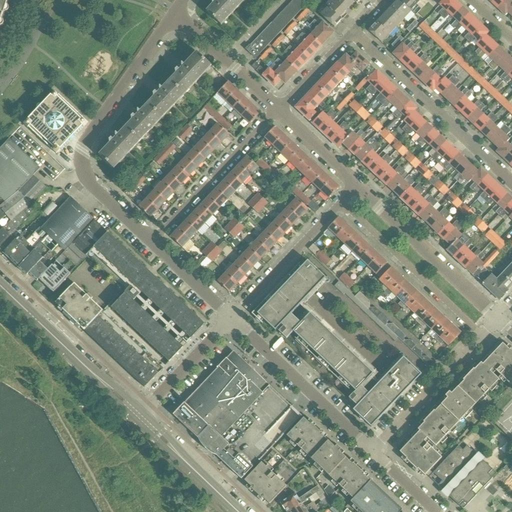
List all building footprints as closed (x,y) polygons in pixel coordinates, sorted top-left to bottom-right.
[(0,0),(0,24),(2,19),(3,15),(8,0),(0,0)] [(346,9),(336,0),(330,0),(326,5),(328,7),(320,15),(334,28),(342,19),(339,17),(346,9)] [(336,0),(346,9),(353,1),(356,4),(360,0),(336,0)] [(416,5),(421,0),(405,0),(403,3),(400,0),(397,0),(391,7),(404,19),(413,9),(418,13),(421,10),(416,5)] [(438,14),(441,17),(455,1),(453,0),(444,0),(443,1),(439,5),(443,8),(438,14)] [(493,0),(491,3),(498,9),(505,0),(493,0)] [(504,15),(507,12),(511,6),(511,0),(505,0),(498,9),(504,15)] [(449,14),(453,18),(462,8),(455,1),(441,17),(444,20),(449,14)] [(396,27),(404,19),(391,7),(384,15),(396,27)] [(451,26),(454,29),(468,14),(462,8),(453,18),(456,20),(451,26)] [(461,35),(465,30),(475,20),(468,14),(454,29),(455,28),(458,30),(457,31),(458,31),(457,32),(461,35)] [(389,35),(396,27),(384,15),(376,22),(389,35)] [(464,38),(467,41),(482,26),(475,20),(465,30),(469,33),(464,38)] [(314,21),(311,24),(328,39),(334,32),(323,22),(319,25),(314,21)] [(381,43),(389,35),(376,22),(368,31),(381,43)] [(423,22),(421,25),(428,31),(430,29),(423,22)] [(313,32),(311,35),(322,45),(328,39),(311,24),(308,27),(313,32)] [(419,27),(426,33),(428,31),(421,25),(419,27)] [(475,39),(478,42),(485,35),(488,32),(482,26),(467,41),(471,44),(475,39)] [(428,31),(434,37),(436,35),(430,29),(428,31)] [(426,33),(432,39),(434,37),(428,31),(426,33)] [(302,34),(299,37),(315,52),(322,45),(311,35),(307,38),(302,34)] [(434,37),(441,43),(443,41),(436,35),(434,37)] [(475,53),(478,56),(491,41),(485,35),(478,42),(476,45),(479,49),(475,53)] [(301,45),(298,48),(310,58),(315,52),(299,37),(296,40),(301,45)] [(432,39),(439,45),(441,43),(434,37),(432,39)] [(441,43),(447,49),(449,47),(443,41),(441,43)] [(485,54),(489,57),(498,47),(491,41),(478,56),(477,56),(480,59),(485,54)] [(393,54),(401,62),(415,47),(411,42),(406,47),(403,44),(393,54)] [(439,45),(445,51),(447,49),(441,43),(439,45)] [(290,46),(287,49),(303,64),(310,58),(298,48),(295,51),(290,46)] [(401,62),(407,67),(416,57),(412,53),(417,48),(415,47),(401,62)] [(447,49),(454,56),(456,53),(449,47),(447,49)] [(487,65),(490,68),(504,53),(498,47),(489,57),(492,60),(487,65)] [(289,58),(286,61),(297,71),(303,64),(287,49),(284,53),(289,58)] [(445,51),(452,58),(454,56),(447,49),(445,51)] [(357,53),(350,59),(357,65),(355,66),(362,72),(364,69),(368,72),(365,75),(367,77),(360,84),(363,86),(367,82),(377,72),(357,53)] [(454,56),(460,62),(462,59),(456,53),(454,56)] [(498,67),(501,70),(511,60),(504,53),(490,68),(493,71),(498,67)] [(407,67),(413,73),(427,58),(424,54),(419,60),(416,57),(407,67)] [(346,55),(338,63),(352,76),(354,75),(350,72),(355,66),(357,65),(350,59),(346,55)] [(455,60),(458,64),(460,62),(454,56),(452,58),(455,60)] [(413,73),(419,78),(428,68),(425,66),(430,61),(427,58),(413,73)] [(278,59),(274,63),(291,78),(297,71),(286,61),(283,64),(278,59)] [(460,62),(467,68),(469,66),(462,59),(460,62)] [(500,78),(503,81),(511,71),(511,60),(501,70),(505,73),(500,78)] [(458,64),(465,70),(467,68),(460,62),(458,64)] [(280,80),(274,74),(269,69),(266,72),(256,63),(252,66),(263,76),(274,86),(280,80)] [(277,71),(274,74),(280,80),(285,84),(291,78),(274,63),(271,66),(277,71)] [(338,63),(331,70),(342,81),(347,75),(351,78),(352,76),(338,63)] [(467,68),(473,74),(475,72),(469,66),(467,68)] [(419,78),(424,84),(439,69),(437,67),(432,72),(428,68),(419,78)] [(465,70),(471,76),(473,74),(467,68),(465,70)] [(432,91),(435,88),(444,79),(444,78),(442,81),(438,78),(443,73),(439,69),(424,84),(432,91)] [(331,70),(323,78),(338,92),(340,90),(336,86),(342,81),(331,70)] [(511,79),(511,71),(503,81),(506,84),(511,79)] [(383,78),(377,72),(367,82),(371,85),(366,90),(369,93),(383,78)] [(473,74),(480,80),(482,78),(475,72),(473,74)] [(471,76),(477,82),(480,80),(473,74),(471,76)] [(435,88),(441,94),(456,79),(452,76),(447,81),(444,79),(435,88)] [(323,78),(317,85),(328,96),(331,99),(338,92),(323,78)] [(377,91),(380,94),(390,84),(383,78),(369,93),(372,96),(377,91)] [(480,80),(486,86),(488,84),(482,78),(480,80)] [(441,94),(448,100),(457,91),(454,87),(459,82),(456,79),(441,94)] [(477,82),(484,88),(486,86),(480,80),(477,82)] [(217,94),(225,102),(237,90),(228,82),(217,94)] [(379,102),(382,105),(396,90),(390,84),(380,94),(384,97),(379,102)] [(486,86),(492,92),(495,90),(488,84),(486,86)] [(317,85),(311,92),(322,102),(328,96),(317,85)] [(484,88),(490,94),(492,92),(486,86),(484,88)] [(448,100),(454,107),(469,92),(465,88),(460,94),(457,91),(448,100)] [(225,102),(233,109),(244,97),(237,90),(225,102)] [(390,103),(393,106),(403,96),(396,90),(382,105),(385,108),(390,103)] [(492,92),(499,98),(501,96),(495,90),(492,92)] [(311,92),(302,101),(319,117),(323,113),(326,109),(324,107),(325,105),(322,102),(311,92)] [(454,107),(461,113),(470,103),(467,100),(472,94),(469,92),(454,107)] [(490,94),(497,100),(499,98),(492,92),(490,94)] [(351,93),(346,99),(349,102),(354,96),(351,93)] [(392,114),(395,118),(409,103),(403,96),(393,106),(397,109),(392,114)] [(499,98),(505,104),(507,102),(501,96),(499,98)] [(233,109),(241,117),(252,105),(244,97),(233,109)] [(497,100),(503,107),(505,104),(499,98),(497,100)] [(346,99),(339,106),(342,109),(349,102),(346,99)] [(296,108),(312,124),(319,117),(302,101),(296,108)] [(461,113),(467,119),(481,104),(478,101),(474,106),(470,103),(461,113)] [(406,119),(413,112),(416,109),(409,103),(395,118),(399,121),(403,116),(406,119)] [(204,108),(212,116),(215,112),(207,104),(204,108)] [(355,107),(360,112),(362,113),(365,111),(358,104),(355,107)] [(467,119),(474,125),(483,115),(480,112),(485,107),(481,104),(467,119)] [(503,107),(510,113),(511,110),(505,104),(503,107)] [(252,105),(241,117),(250,124),(260,113),(252,105)] [(351,109),(357,115),(360,112),(355,107),(353,106),(351,109)] [(312,124),(319,129),(334,113),(331,110),(326,116),(323,113),(319,117),(312,124)] [(362,113),(367,118),(368,119),(371,117),(365,111),(362,113)] [(212,116),(220,123),(223,119),(215,112),(212,116)] [(357,115),(364,121),(367,118),(362,113),(360,112),(357,115)] [(402,130),(405,133),(419,118),(413,112),(406,119),(403,122),(407,125),(402,130)] [(319,129),(325,136),(335,125),(332,122),(337,117),(334,113),(319,129)] [(474,125),(480,131),(494,116),(491,113),(486,118),(483,115),(474,125)] [(480,131),(487,137),(496,127),(493,124),(498,119),(494,116),(480,131)] [(368,119),(373,124),(375,125),(378,123),(371,117),(368,119)] [(364,121),(371,127),(373,124),(368,119),(367,118),(364,121)] [(413,131),(416,134),(426,124),(419,118),(405,133),(408,136),(413,131)] [(223,119),(220,123),(228,131),(232,127),(223,119)] [(325,136),(331,142),(347,126),(343,122),(338,128),(335,125),(325,136)] [(217,124),(209,132),(221,143),(229,135),(217,124)] [(373,124),(371,127),(377,133),(380,130),(375,125),(373,124)] [(412,139),(418,145),(432,130),(426,124),(416,134),(412,139)] [(187,125),(182,131),(187,135),(192,130),(187,125)] [(487,137),(493,143),(507,128),(504,125),(499,130),(496,127),(487,137)] [(338,148),(342,144),(348,137),(345,134),(350,129),(347,126),(331,142),(338,148)] [(264,138),(272,146),(283,134),(275,127),(264,138)] [(497,152),(506,143),(509,140),(506,136),(511,131),(507,128),(493,143),(499,149),(497,152)] [(388,138),(391,135),(384,129),(382,132),(386,136),(388,138)] [(342,144),(349,150),(364,134),(361,130),(356,135),(353,132),(348,137),(342,144)] [(426,143),(429,146),(439,136),(432,130),(418,145),(421,148),(426,143)] [(187,135),(182,131),(177,136),(182,140),(187,135)] [(209,132),(202,140),(213,151),(221,143),(209,132)] [(272,146),(280,153),(291,142),(283,134),(272,146)] [(349,150),(355,156),(365,145),(362,142),(367,137),(364,134),(349,150)] [(394,144),(395,144),(397,141),(391,135),(388,138),(392,142),(394,144)] [(389,145),(392,142),(388,138),(386,136),(383,139),(389,145)] [(428,154),(431,157),(445,142),(439,136),(429,146),(432,149),(428,154)] [(0,207),(18,192),(33,176),(40,169),(9,139),(0,148),(0,207)] [(202,140),(194,149),(205,160),(213,151),(202,140)] [(355,156),(361,162),(377,146),(373,142),(370,140),(365,145),(355,156)] [(401,150),(404,147),(397,141),(395,144),(399,148),(401,150)] [(280,153),(288,161),(299,150),(291,142),(280,153)] [(431,157),(437,163),(452,148),(445,142),(431,157)] [(497,152),(503,158),(511,149),(511,142),(509,146),(506,143),(497,152)] [(171,143),(162,152),(167,156),(175,147),(171,143)] [(361,162),(368,168),(378,157),(375,154),(380,149),(377,146),(361,162)] [(407,156),(410,153),(406,150),(404,147),(401,150),(405,154),(407,156)] [(396,151),(402,157),(405,154),(401,150),(399,148),(396,151)] [(437,163),(444,169),(458,154),(452,148),(437,163)] [(194,149),(186,157),(197,168),(205,160),(194,149)] [(511,149),(503,158),(510,164),(511,161),(511,149)] [(288,161),(296,169),(307,157),(299,150),(288,161)] [(167,156),(162,152),(154,161),(159,165),(167,156)] [(407,156),(411,160),(414,163),(417,160),(410,153),(407,156)] [(402,157),(408,163),(411,160),(407,156),(405,154),(402,157)] [(452,168),(455,170),(464,160),(458,154),(444,169),(447,173),(452,168)] [(368,168),(374,174),(390,158),(386,155),(381,160),(378,157),(368,168)] [(186,157),(178,165),(190,176),(197,168),(186,157)] [(247,157),(239,165),(250,176),(258,168),(247,157)] [(296,169),(304,176),(315,165),(307,157),(296,169)] [(380,180),(391,169),(387,166),(392,160),(390,158),(374,174),(380,180)] [(256,163),(265,171),(268,167),(260,160),(256,163)] [(418,166),(414,163),(411,160),(408,163),(415,169),(418,166)] [(414,163),(418,166),(420,169),(423,166),(417,160),(414,163)] [(454,179),(457,182),(471,167),(464,160),(455,170),(459,174),(454,179)] [(178,165),(170,174),(182,184),(190,176),(178,165)] [(239,165),(232,173),(243,184),(250,176),(239,165)] [(304,176),(312,184),(323,172),(315,165),(304,176)] [(420,169),(424,172),(427,175),(429,172),(423,166),(420,169)] [(265,171),(272,178),(279,172),(277,170),(274,173),(268,167),(265,171)] [(380,180),(387,186),(402,170),(399,167),(394,172),(391,169),(380,180)] [(477,172),(475,170),(471,167),(457,182),(460,185),(464,188),(468,183),(477,172)] [(427,175),(430,178),(433,181),(436,178),(438,175),(432,169),(429,172),(427,175)] [(387,186),(393,192),(403,181),(408,176),(402,170),(387,186)] [(469,188),(472,191),(487,176),(480,170),(477,172),(468,183),(471,180),(474,183),(469,188)] [(279,179),(283,183),(287,179),(279,172),(272,178),(276,182),(279,179)] [(312,184),(320,191),(331,180),(323,172),(312,184)] [(422,175),(428,181),(430,178),(427,175),(424,172),(422,175)] [(232,173),(224,180),(236,191),(243,184),(232,173)] [(170,174),(163,182),(174,193),(182,184),(170,174)] [(140,175),(136,180),(140,185),(145,180),(140,175)] [(0,220),(6,216),(13,219),(31,204),(45,188),(33,176),(18,192),(0,207),(0,220)] [(480,189),(484,193),(493,182),(487,176),(472,191),(476,194),(480,189)] [(428,181),(434,188),(437,185),(433,181),(430,178),(428,181)] [(433,181),(437,185),(439,187),(442,184),(436,178),(433,181)] [(283,183),(291,191),(295,187),(287,179),(283,183)] [(393,192),(400,198),(410,188),(410,187),(415,182),(411,179),(406,184),(403,181),(393,192)] [(140,185),(136,180),(131,186),(135,190),(140,185)] [(224,180),(217,188),(228,199),(236,191),(224,180)] [(331,180),(320,191),(328,199),(339,188),(331,180)] [(163,182),(155,190),(166,201),(174,193),(163,182)] [(480,197),(487,203),(500,189),(493,182),(484,193),(480,197)] [(439,187),(443,190),(446,193),(449,190),(442,184),(439,187)] [(400,198),(406,204),(421,188),(418,185),(413,190),(410,188),(400,198)] [(434,188),(440,193),(443,190),(439,187),(437,185),(434,188)] [(291,191),(299,198),(303,194),(295,187),(291,191)] [(217,188),(209,196),(221,207),(228,199),(217,188)] [(406,204),(413,210),(423,200),(420,196),(425,191),(421,188),(406,204)] [(494,202),(496,205),(506,194),(500,189),(487,203),(486,204),(489,207),(494,202)] [(155,190),(147,199),(158,209),(166,201),(155,190)] [(440,193),(447,199),(449,196),(446,193),(443,190),(440,193)] [(258,194),(253,199),(258,204),(263,198),(258,194)] [(299,198),(307,206),(310,202),(303,194),(299,198)] [(495,213),(499,216),(511,202),(511,199),(506,194),(496,205),(500,208),(495,213)] [(209,196),(201,204),(213,215),(221,207),(209,196)] [(447,199),(453,206),(456,203),(453,199),(449,196),(447,199)] [(413,210),(418,216),(434,200),(431,197),(426,202),(423,200),(413,210)] [(453,199),(456,203),(459,205),(461,202),(455,197),(453,199)] [(58,245),(65,251),(68,247),(72,243),(94,220),(86,213),(70,198),(41,229),(48,236),(58,245)] [(263,198),(258,204),(262,208),(267,203),(263,198)] [(296,198),(289,207),(300,217),(308,209),(296,198)] [(158,209),(147,199),(139,207),(150,218),(158,209)] [(248,204),(253,209),(258,204),(253,199),(249,204),(248,204)] [(418,216),(425,222),(435,211),(432,209),(437,203),(434,200),(418,216)] [(42,211),(49,218),(59,208),(51,201),(42,211)] [(312,201),(310,202),(307,206),(315,213),(320,208),(312,201)] [(459,205),(462,208),(466,211),(468,209),(461,202),(459,205)] [(506,214),(510,217),(511,214),(511,202),(499,216),(502,219),(506,214)] [(459,211),(462,208),(459,205),(456,203),(453,206),(457,209),(459,211)] [(0,231),(0,245),(22,224),(21,223),(37,210),(31,204),(30,205),(31,204),(13,219),(8,224),(2,228),(0,231)] [(201,204),(194,212),(206,223),(213,215),(201,204)] [(258,204),(253,209),(257,213),(259,211),(262,208),(258,204)] [(289,207),(281,215),(292,226),(300,217),(289,207)] [(459,211),(466,217),(469,214),(466,211),(462,208),(459,211)] [(425,222),(432,228),(447,212),(443,209),(438,214),(435,211),(425,222)] [(466,211),(469,214),(472,218),(475,215),(468,209),(466,211)] [(194,212),(186,221),(197,232),(206,223),(194,212)] [(432,228),(438,234),(448,224),(445,221),(450,215),(447,212),(432,228)] [(281,215),(273,224),(284,234),(292,226),(281,215)] [(328,229),(336,236),(347,225),(339,217),(328,229)] [(234,219),(229,224),(234,229),(239,223),(234,219)] [(472,223),(479,230),(481,227),(478,224),(474,220),(472,223)] [(87,256),(94,248),(108,233),(95,221),(73,244),(86,256),(87,256)] [(186,221),(178,229),(190,240),(197,232),(186,221)] [(438,234),(444,240),(459,224),(456,221),(451,227),(448,224),(438,234)] [(478,224),(481,227),(485,230),(488,227),(481,221),(478,224)] [(239,223),(234,229),(239,233),(244,228),(239,223)] [(0,245),(0,250),(3,253),(21,236),(22,233),(19,230),(24,227),(22,224),(0,245)] [(224,229),(229,234),(234,229),(229,224),(224,229)] [(273,224),(265,231),(277,242),(284,234),(273,224)] [(446,251),(457,240),(461,236),(458,233),(463,228),(459,224),(444,240),(450,246),(446,251)] [(336,236),(344,244),(355,233),(347,225),(336,236)] [(479,230),(485,236),(488,233),(485,230),(481,227),(479,230)] [(9,259),(18,268),(48,236),(41,229),(40,228),(31,237),(30,236),(26,240),(9,259)] [(190,240),(178,229),(170,237),(182,248),(190,240)] [(234,229),(229,234),(234,238),(239,233),(234,229)] [(265,231),(257,240),(269,251),(277,242),(265,231)] [(108,233),(94,248),(191,339),(205,325),(108,233)] [(344,244),(352,252),(363,240),(355,233),(344,244)] [(485,236),(491,242),(494,239),(491,236),(488,233),(485,236)] [(491,236),(494,239),(499,243),(502,241),(494,233),(491,236)] [(3,253),(9,259),(26,240),(21,236),(3,253)] [(51,253),(58,245),(48,236),(18,268),(27,276),(29,274),(50,251),(51,253)] [(457,240),(446,251),(453,257),(468,241),(465,238),(460,243),(457,240)] [(491,242),(497,247),(500,245),(499,243),(494,239),(491,242)] [(257,240),(250,248),(261,258),(269,251),(257,240)] [(352,252),(360,260),(371,248),(363,240),(352,252)] [(453,257),(460,263),(470,252),(466,249),(471,244),(468,241),(453,257)] [(202,253),(207,258),(208,256),(217,247),(212,242),(202,253)] [(72,243),(68,247),(69,248),(83,261),(87,257),(87,256),(86,256),(73,244),(72,243)] [(308,249),(317,258),(321,253),(313,245),(308,249)] [(222,252),(217,247),(208,256),(213,260),(222,252)] [(250,248),(241,257),(253,267),(261,258),(250,248)] [(360,260),(367,267),(378,255),(371,248),(360,260)] [(460,263),(465,269),(481,252),(478,250),(473,255),(470,252),(460,263)] [(39,279),(47,270),(52,265),(49,262),(54,256),(51,253),(50,251),(29,274),(37,281),(39,279)] [(472,275),(480,266),(482,264),(479,261),(484,256),(481,252),(465,269),(472,275)] [(321,253),(317,258),(326,266),(330,261),(321,253)] [(492,253),(486,260),(489,263),(495,257),(492,253)] [(367,267),(376,275),(387,264),(387,263),(378,255),(367,267)] [(208,256),(207,258),(200,265),(204,269),(213,260),(208,256)] [(241,257),(234,265),(245,276),(253,267),(241,257)] [(489,263),(486,260),(482,264),(480,266),(484,269),(489,263)] [(39,279),(52,292),(53,293),(71,275),(64,269),(56,261),(52,266),(52,265),(47,270),(39,279)] [(257,314),(275,331),(325,278),(307,261),(257,314)] [(376,275),(380,279),(391,268),(387,264),(376,275)] [(234,265),(226,273),(237,284),(245,276),(234,265)] [(480,266),(472,275),(495,297),(495,298),(497,296),(500,299),(501,299),(500,299),(507,291),(507,292),(508,291),(507,290),(491,276),(484,269),(480,266)] [(381,289),(385,292),(400,276),(391,267),(391,268),(380,279),(379,280),(384,285),(381,289)] [(511,272),(508,268),(502,274),(511,283),(511,272)] [(492,275),(491,276),(507,290),(511,284),(511,283),(502,274),(497,270),(492,276),(492,275)] [(237,284),(226,273),(218,282),(229,293),(237,284)] [(340,280),(348,287),(353,282),(345,275),(340,280)] [(391,292),(396,297),(409,284),(400,276),(385,292),(388,295),(391,292)] [(394,341),(398,338),(394,334),(385,326),(377,318),(368,310),(359,301),(355,297),(339,282),(334,287),(343,295),(345,294),(394,341)] [(80,327),(84,331),(103,311),(90,299),(92,297),(88,293),(86,295),(74,284),(55,304),(59,307),(58,309),(61,312),(63,310),(77,324),(75,325),(79,329),(80,327)] [(398,305),(402,308),(417,292),(409,284),(396,297),(401,302),(398,305)] [(359,292),(355,297),(359,301),(364,297),(359,292)] [(409,309),(413,313),(426,300),(417,292),(402,308),(406,312),(409,309)] [(111,308),(169,362),(169,363),(183,348),(125,293),(111,308)] [(369,302),(364,297),(359,301),(368,310),(370,308),(369,302)] [(415,321),(419,325),(435,309),(426,300),(413,313),(418,318),(415,321)] [(375,308),(370,308),(368,310),(377,318),(381,313),(375,308)] [(426,325),(431,330),(443,316),(435,309),(419,325),(423,328),(426,325)] [(84,331),(145,388),(163,369),(160,366),(160,367),(102,312),(103,311),(84,331)] [(291,320),(284,327),(283,327),(279,332),(282,335),(286,339),(293,332),(355,391),(349,399),(352,402),(355,399),(359,403),(353,410),(371,428),(421,375),(403,358),(401,360),(399,358),(391,366),(391,367),(382,376),(381,376),(375,371),(376,371),(376,370),(365,361),(365,360),(355,351),(355,350),(354,350),(345,341),(345,340),(344,340),(334,331),(334,330),(324,321),(323,321),(313,311),(310,314),(310,313),(298,326),(291,320)] [(377,318),(385,326),(387,324),(387,318),(381,313),(377,318)] [(433,338),(436,341),(452,325),(443,316),(431,330),(436,334),(433,338)] [(385,326),(394,334),(398,330),(392,324),(387,324),(385,326)] [(452,325),(436,341),(440,344),(443,341),(448,346),(461,333),(452,325)] [(398,338),(403,342),(404,341),(404,335),(398,330),(394,334),(398,338)] [(403,342),(411,351),(416,346),(410,340),(404,341),(403,342)] [(502,344),(483,365),(493,374),(495,371),(510,385),(511,383),(511,351),(510,349),(509,350),(502,344)] [(411,351),(420,359),(421,357),(421,351),(416,346),(411,351)] [(198,411),(184,426),(198,439),(202,445),(206,450),(208,451),(214,455),(216,456),(241,480),(242,479),(273,446),(263,437),(292,407),(255,372),(254,370),(253,369),(252,368),(250,367),(249,366),(233,352),(232,353),(187,401),(198,411)] [(421,357),(420,359),(429,367),(433,363),(427,357),(421,357)] [(418,430),(419,431),(427,439),(435,447),(499,380),(493,374),(483,365),(481,363),(474,370),(473,369),(463,380),(463,381),(451,394),(449,392),(445,396),(447,398),(435,411),(434,411),(423,422),(424,423),(418,430)] [(173,415),(184,426),(198,411),(187,401),(179,408),(173,415)] [(286,436),(311,459),(328,441),(322,435),(322,434),(311,424),(310,425),(303,418),(286,436)] [(427,439),(419,431),(399,452),(406,459),(405,460),(417,470),(418,470),(425,476),(442,458),(424,442),(427,439)] [(311,459),(329,476),(346,458),(339,452),(341,450),(337,445),(335,448),(328,441),(311,459)] [(433,473),(442,481),(438,486),(463,510),(476,496),(472,492),(479,484),(484,488),(493,478),(488,474),(492,470),(467,446),(463,450),(458,446),(433,473)] [(292,452),(286,459),(289,462),(295,455),(292,452)] [(329,476),(353,499),(370,481),(363,475),(364,474),(353,463),(352,464),(346,458),(329,476)] [(511,459),(503,469),(507,472),(511,466),(511,459)] [(284,461),(277,467),(281,471),(287,464),(284,461)] [(263,498),(269,504),(286,487),(261,463),(244,481),(251,487),(250,488),(262,499),(263,498)] [(351,502),(360,511),(371,511),(387,495),(377,486),(371,480),(370,481),(353,499),(351,502)] [(285,510),(286,511),(289,511),(302,504),(304,502),(304,501),(312,496),(316,494),(320,490),(317,486),(299,499),(295,493),(280,503),(285,510)] [(328,486),(323,491),(330,497),(335,492),(328,486)] [(387,495),(371,511),(400,511),(403,510),(387,495)] [(289,511),(306,511),(315,506),(313,503),(308,506),(308,507),(305,509),(302,504),(289,511)]
